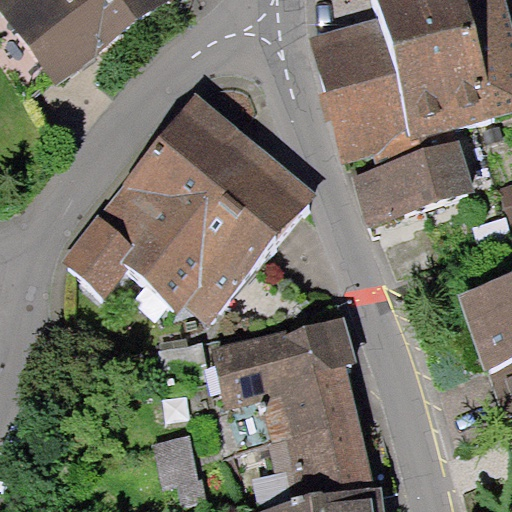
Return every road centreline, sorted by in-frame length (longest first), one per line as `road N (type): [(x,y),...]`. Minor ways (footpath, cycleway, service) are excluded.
road 1 (residential): [(282,18),(322,181),(428,511)]
road 2 (residential): [(282,18),(244,29),(160,85),(55,216),(24,306)]
